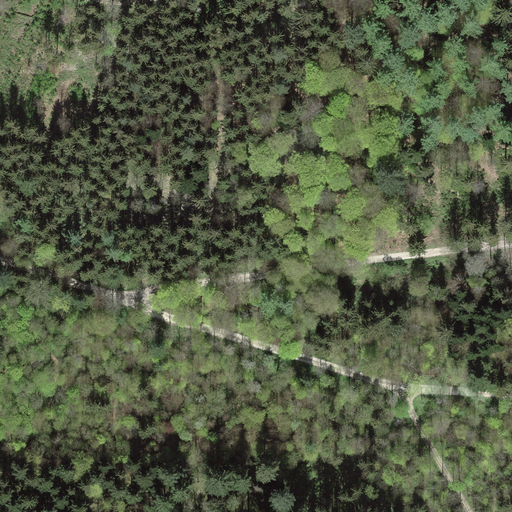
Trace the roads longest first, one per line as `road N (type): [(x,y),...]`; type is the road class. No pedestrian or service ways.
road 1 (track): [(511,394),(403,388),(0,260)]
road 2 (track): [(511,242),(151,290),(132,303)]
road 3 (track): [(403,388),(467,511)]
